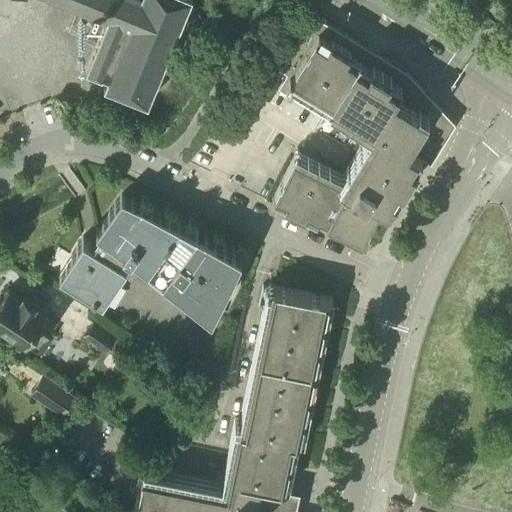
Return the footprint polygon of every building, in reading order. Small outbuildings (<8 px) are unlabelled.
[(72,0),(108,15),(87,66),(107,74),(103,84),(106,85),(102,95),(120,102),(124,93),(148,102),(189,0),(72,0)] [(302,31),(303,32),(292,50),(291,50),(290,52),(282,66),(281,65),(280,68),(286,72),(278,86),(358,135),(359,134),(371,141),(345,182),(294,156),(272,199),(317,221),(320,215),(362,236),(375,209),(390,217),(396,206),(390,203),(394,197),(395,197),(421,156),(431,161),(432,159),(442,142),(443,143),(444,140),(443,140),(453,123),(454,124),(456,121),(447,113),(446,114),(443,110),(447,107),(430,89),(426,92),(423,89),(424,88),(407,70),(325,19),(324,20),(314,14),(304,30),(304,29),(302,31)] [(130,255),(160,213),(121,194),(96,230),(98,232),(91,242),(83,237),(59,275),(102,303),(126,264),(124,262),(130,255)] [(130,255),(189,297),(190,297),(189,296),(196,287),(215,301),(212,306),(214,307),(241,252),(204,234),(204,235),(205,236),(199,244),(191,239),(197,232),(198,231),(160,213),(130,255)] [(281,485),(291,440),(295,440),(296,441),(311,369),(312,367),(326,297),(331,299),(331,301),(332,301),(332,298),(274,286),(245,427),(239,427),(229,475),(281,485)] [(44,312),(46,308),(23,293),(21,296),(9,288),(0,301),(0,324),(12,332),(10,335),(22,342),(24,340),(37,348),(49,330),(45,327),(52,317),(44,312)] [(83,335),(106,350),(117,335),(94,320),(83,335)] [(126,341),(117,335),(106,350),(115,356),(126,341)] [(30,390),(46,401),(62,412),(75,393),(58,382),(42,372),(30,390)] [(294,511),(299,489),(296,488),(288,487),(289,484),(287,483),(287,486),(281,485),(229,475),(226,489),(143,471),(144,465),(143,465),(139,486),(133,511),(294,511)]
